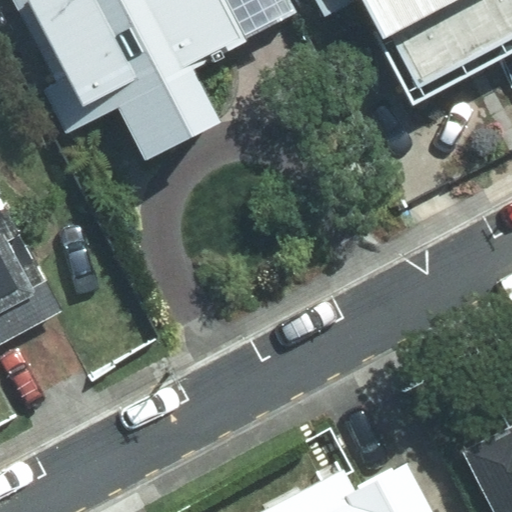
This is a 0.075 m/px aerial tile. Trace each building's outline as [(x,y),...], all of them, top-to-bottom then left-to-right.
[(292,0),(0,0),(0,48),(51,142),(94,119),(129,182),(221,132),(188,70),(298,11),(292,0)] [(511,0),(336,0),(398,116),(511,56),(511,0)] [(0,256),(0,315),(22,305),(0,256)] [(511,511),(511,420),(449,451),(478,511),(511,511)] [(348,511),(337,490),(294,511),(348,511)]
